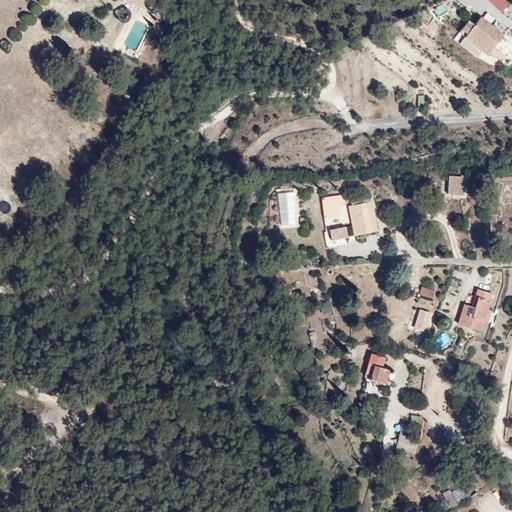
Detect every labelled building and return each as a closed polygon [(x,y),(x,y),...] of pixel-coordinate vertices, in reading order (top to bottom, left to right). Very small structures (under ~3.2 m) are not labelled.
[(488,0),(502,13),(511,5),(506,0),(488,0)] [(463,16),(444,36),(485,62),(494,41),(463,16)] [(449,176),(447,196),(466,198),(468,178),(449,176)] [(280,228),(298,227),(296,191),(278,192),(280,228)] [(356,195),(307,195),(323,248),(367,235),(356,195)] [(0,202),(0,210),(8,212),(10,203),(0,202)] [(460,285),(454,317),(482,330),(487,290),(460,285)] [(419,295),(432,298),(434,289),(421,286),(419,295)] [(330,301),(318,303),(321,317),(333,315),(330,301)] [(428,332),(432,312),(418,309),(414,329),(428,332)] [(311,343),(318,341),(315,331),(308,333),(311,343)] [(387,386),(392,371),(384,368),(387,358),(372,353),(364,379),(387,386)] [(442,493),(449,508),(464,501),(457,486),(442,493)]
